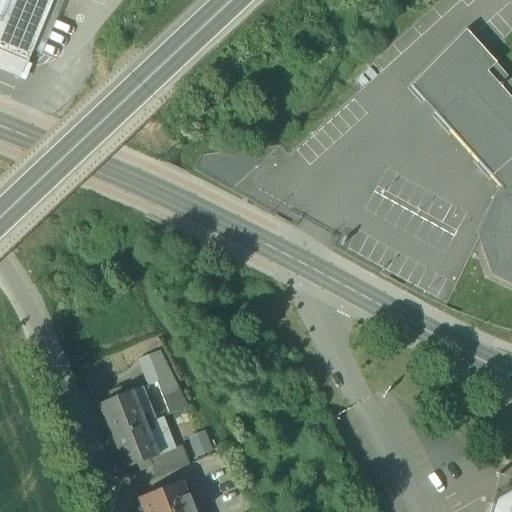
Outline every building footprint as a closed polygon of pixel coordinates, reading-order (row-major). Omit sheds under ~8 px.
[(52,0),(0,0),(0,66),(21,75),(52,0)] [(465,31),(410,87),(437,116),(495,64),(465,31)] [(511,82),(495,64),(437,116),(493,178),(511,160),(511,82)] [(511,160),(497,174),(498,175),(497,180),(500,182),(502,182),(504,183),(503,184),(508,189),(499,197),(482,233),(496,273),(511,280),(511,160)] [(158,353),(137,361),(147,386),(153,384),(170,377),(158,353)] [(170,377),(153,384),(169,416),(186,409),(170,377)] [(147,386),(131,392),(141,417),(148,414),(151,422),(163,418),(169,416),(153,384),(147,386)] [(141,417),(131,392),(99,405),(112,438),(144,425),(141,417)] [(148,414),(141,417),(144,425),(151,422),(148,414)] [(144,425),(112,438),(125,470),(137,465),(148,461),(175,449),(163,418),(151,422),(154,430),(147,433),(144,425)] [(151,422),(144,425),(147,433),(154,430),(151,422)] [(197,457),(212,451),(205,431),(190,437),(197,457)] [(175,449),(148,461),(150,467),(155,479),(188,466),(180,447),(175,449)] [(148,461),(137,465),(140,471),(150,467),(148,461)] [(192,511),(181,482),(136,500),(140,511),(192,511)] [(511,511),(511,492),(489,505),(487,511),(511,511)]
